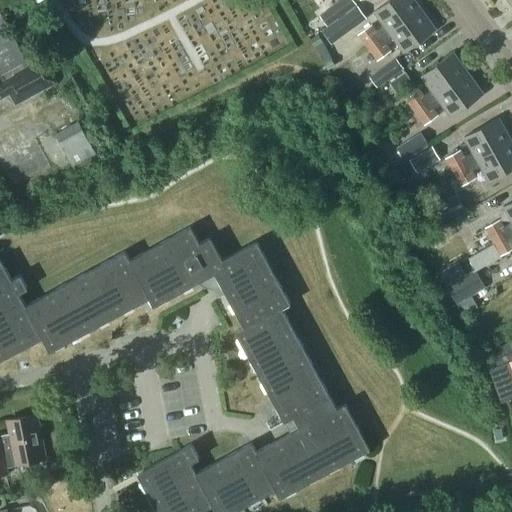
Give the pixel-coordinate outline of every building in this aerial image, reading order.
[(340,0),(319,15),(327,25),(356,4),(353,0),(340,0)] [(421,7),(415,0),(387,0),(374,10),(384,25),(376,31),(381,37),(389,31),(421,7)] [(367,18),(359,7),(358,5),(339,19),(338,18),(322,30),(332,44),(367,18)] [(385,42),(386,43),(394,37),(404,51),(436,28),(421,7),(389,31),(381,37),(385,42)] [(0,96),(9,92),(14,102),(55,79),(42,55),(26,62),(0,14),(0,96)] [(381,37),(376,31),(371,24),(359,33),(368,46),(381,37)] [(319,35),(312,39),(315,45),(322,41),(319,35)] [(381,37),(368,46),(378,59),(390,50),(390,49),(386,43),(385,42),(381,37)] [(424,95),(428,101),(437,95),(468,72),(453,51),(421,75),(432,89),(424,95)] [(370,77),(378,87),(404,68),(396,57),(370,77)] [(324,63),(328,69),(335,65),(331,59),(324,63)] [(388,82),(396,92),(412,81),(404,70),(388,82)] [(433,107),(441,101),(452,116),(484,92),(468,72),(437,95),(428,101),(433,107)] [(428,101),(424,95),(419,88),(406,98),(416,111),(428,101)] [(425,124),(438,114),(433,107),(428,101),(416,111),(425,124)] [(511,139),(499,117),(464,136),(473,152),(464,157),(468,163),(477,159),(511,139)] [(56,131),(75,166),(96,154),(77,119),(56,131)] [(421,133),(398,147),(405,159),(429,145),(421,133)] [(489,181),(511,167),(511,140),(511,139),(477,159),(468,163),(472,170),(480,165),(489,181)] [(410,159),(418,173),(440,159),(432,146),(410,159)] [(464,156),(460,150),(446,157),(454,171),(468,163),(464,157),(464,156)] [(472,170),(468,163),(454,171),(462,185),(476,177),(475,176),(472,170)] [(434,207),(442,222),(465,210),(457,194),(434,207)] [(511,200),(503,206),(511,221),(503,226),(507,233),(511,230),(511,200)] [(486,226),(485,227),(493,241),(507,233),(503,226),(499,219),(486,226)] [(125,249),(25,304),(18,292),(27,287),(20,274),(11,279),(0,259),(0,358),(41,336),(49,350),(149,295),(154,304),(215,270),(245,325),(236,329),(285,419),(294,414),(300,426),(257,449),(252,441),(197,471),(191,461),(199,456),(192,442),(138,471),(160,511),(197,511),(214,503),(218,511),(231,511),(277,487),(282,495),(371,446),(346,401),(338,405),(283,305),(291,301),(257,238),(223,257),(210,235),(200,240),(191,224),(129,258),(125,249)] [(425,239),(434,254),(457,240),(448,225),(425,239)] [(501,255),(511,248),(511,242),(507,233),(493,241),(494,243),(501,255)] [(479,252),(486,264),(501,256),(501,255),(494,243),(479,252)] [(446,284),(465,273),(459,262),(440,273),(446,284)] [(447,285),(458,304),(486,288),(475,269),(447,285)] [(472,297),(463,304),(468,311),(477,306),(472,297)] [(511,357),(511,339),(491,351),(498,365),(511,357)] [(0,434),(0,473),(8,472),(6,461),(15,459),(16,462),(46,456),(38,413),(7,419),(11,434),(2,436),(1,434),(0,434)]
